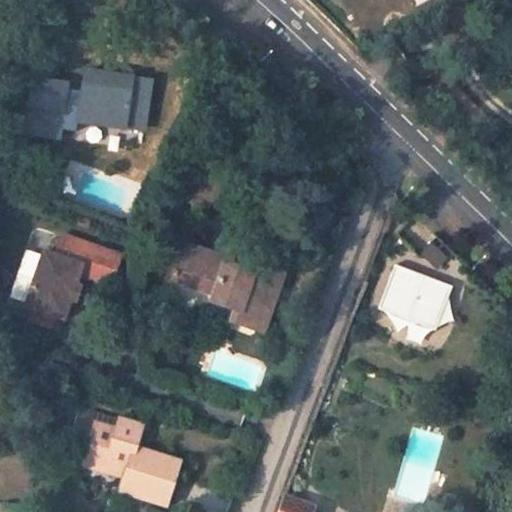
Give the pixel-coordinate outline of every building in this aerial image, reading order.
[(151,120),(147,89),(115,92),(114,85),(74,89),(77,116),(38,120),(40,153),(104,147),(102,124),(111,123),(151,120)] [(74,89),(67,90),(68,108),(37,111),(38,120),(77,116),(74,89)] [(160,119),(157,89),(147,89),(151,120),(160,119)] [(104,147),(113,146),(111,123),(102,124),(104,147)] [(202,212),(231,177),(227,173),(223,177),(213,169),(210,173),(204,168),(182,195),(202,212)] [(44,254),(23,312),(31,314),(50,322),(60,325),(67,304),(73,288),(77,278),(109,290),(121,257),(61,236),(53,257),(44,254)] [(263,333),(280,276),(256,269),(254,276),(220,264),(222,259),(181,246),(169,282),(212,296),(209,302),(233,310),(230,323),(263,333)] [(453,286),(395,264),(378,308),(436,330),(453,286)] [(74,307),(80,290),(73,288),(67,304),(74,307)] [(27,325),(46,332),(50,322),(31,314),(27,325)] [(162,506),(177,463),(133,447),(139,428),(78,406),(69,438),(84,443),(79,456),(125,473),(122,479),(118,490),(162,506)] [(79,456),(76,464),(122,479),(125,473),(79,456)] [(310,511),(312,508),(283,497),(277,511),(310,511)]
